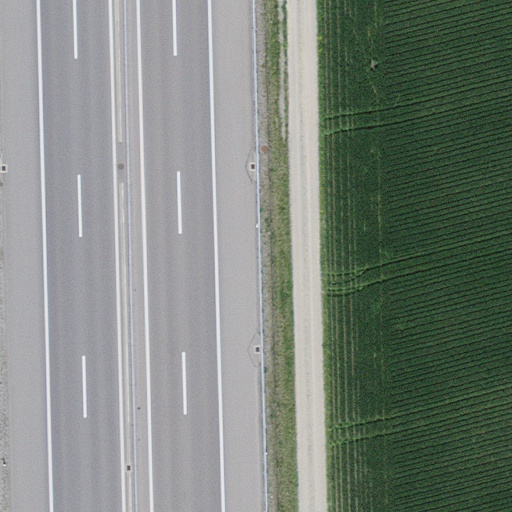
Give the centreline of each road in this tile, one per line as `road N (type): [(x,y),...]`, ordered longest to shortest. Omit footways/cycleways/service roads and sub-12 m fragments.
road 1 (track): [(313,511),(299,0)]
road 2 (motorway): [(74,0),(88,511)]
road 3 (motorway): [(188,511),(174,0)]
